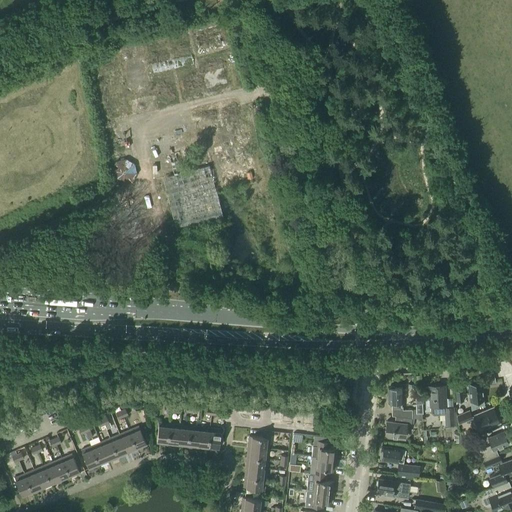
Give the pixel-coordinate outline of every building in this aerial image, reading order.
[(225,38),(202,42),(204,53),(227,48),(225,38)] [(208,74),(212,90),(232,84),(228,69),(208,74)] [(116,161),(111,170),(114,179),(122,184),(131,181),(136,173),(134,164),(125,158),(116,161)] [(209,165),(168,176),(172,189),(182,226),(223,215),(213,178),(209,165)] [(112,200),(92,209),(97,220),(116,215),(123,243),(143,238),(140,225),(136,226),(128,196),(112,200)] [(173,221),(164,223),(166,232),(175,230),(175,228),(173,221)] [(189,240),(190,247),(201,244),(200,238),(189,240)] [(468,384),(469,401),(468,401),(469,410),(483,404),(482,399),(483,399),(481,382),(475,383),(475,380),(468,381),(468,384)] [(444,385),(429,386),(430,406),(431,406),(431,412),(434,414),(445,414),(446,424),(456,423),(455,411),(453,411),(452,407),(446,408),(444,385)] [(387,388),(387,402),(391,402),(392,416),(399,416),(412,418),(422,419),(422,413),(416,413),(416,409),(411,409),(402,410),(402,402),(403,402),(402,388),(394,388),(393,386),(390,386),(389,388),(387,388)] [(456,401),(463,400),(462,390),(455,391),(456,401)] [(493,407),(473,415),(479,429),(498,421),(497,418),(498,416),(499,414),(498,412),(496,410),(494,410),(493,407)] [(468,409),(455,414),(457,424),(472,417),(468,409)] [(386,421),(384,436),(404,438),(406,424),(411,424),(412,418),(399,416),(398,422),(386,421)] [(158,422),(156,443),(167,444),(169,423),(158,422)] [(169,423),(167,444),(177,446),(179,424),(169,423)] [(179,424),(177,446),(187,447),(189,426),(179,424)] [(138,426),(129,430),(137,449),(146,445),(138,426)] [(189,426),(187,447),(197,448),(199,427),(189,426)] [(199,427),(197,448),(207,449),(210,428),(199,427)] [(210,428),(207,449),(218,450),(220,429),(210,428)] [(129,430),(119,434),(127,453),(137,449),(129,430)] [(491,445),(477,451),(482,461),(483,461),(497,455),(495,449),(508,444),(502,431),(487,437),(491,445)] [(249,436),(247,446),(268,449),(270,433),(263,432),(263,437),(249,436)] [(119,434),(110,438),(118,457),(127,453),(119,434)] [(110,438),(100,442),(108,461),(118,457),(110,438)] [(313,446),(312,456),(314,456),(314,457),(336,459),(337,449),(329,448),(329,442),(316,440),(315,446),(313,446)] [(100,442),(91,446),(99,465),(108,461),(100,442)] [(91,446),(81,450),(89,469),(99,465),(91,446)] [(247,446),(246,457),(267,459),(268,449),(247,446)] [(381,447),(380,453),(382,453),(381,459),(390,461),(390,462),(396,463),(396,461),(402,462),(403,457),(402,456),(403,450),(398,449),(383,446),(383,447),(381,447)] [(72,454),(62,458),(70,477),(80,473),(72,454)] [(498,455),(497,455),(483,461),(486,467),(500,461),(498,455)] [(312,456),(310,473),(326,475),(326,469),(334,470),(336,459),(314,457),(314,456),(312,456)] [(246,457),(245,467),(266,469),(267,459),(246,457)] [(62,458),(52,462),(60,481),(70,477),(62,458)] [(495,473),(489,475),(493,486),(507,481),(507,480),(506,481),(504,476),(511,472),(511,458),(498,464),(498,465),(495,466),(493,469),(495,473)] [(52,462),(43,466),(51,485),(60,481),(52,462)] [(397,464),(396,475),(418,477),(419,466),(397,464)] [(43,466),(33,470),(42,489),(51,485),(43,466)] [(245,467),(244,477),(265,479),(266,469),(245,467)] [(33,470),(24,473),(32,493),(42,489),(33,470)] [(24,473),(14,478),(22,496),(22,497),(32,493),(24,473)] [(308,473),(306,490),(311,490),(332,492),(333,482),(325,481),(326,475),(310,473),(308,473)] [(447,474),(444,483),(447,484),(445,492),(453,494),(455,486),(456,486),(458,478),(447,474)] [(244,477),(243,487),(264,490),(265,479),(244,477)] [(378,478),(376,491),(384,493),(384,494),(407,498),(410,483),(378,478)] [(487,494),(485,495),(484,495),(484,496),(483,497),(483,498),(482,498),(482,499),(482,500),(482,501),(483,502),(484,503),(484,504),(485,504),(486,504),(487,504),(488,504),(491,503),(493,509),(502,506),(511,502),(511,487),(509,489),(506,482),(507,481),(493,486),(485,490),(487,494)] [(306,490),(304,506),(309,507),(322,508),(323,502),(331,503),(332,492),(311,490),(306,490)] [(242,497),(241,508),(262,510),(263,500),(242,497)] [(415,499),(414,507),(434,510),(435,502),(415,499)]
